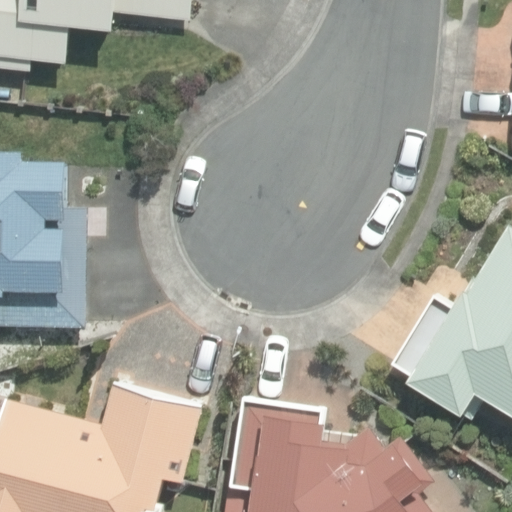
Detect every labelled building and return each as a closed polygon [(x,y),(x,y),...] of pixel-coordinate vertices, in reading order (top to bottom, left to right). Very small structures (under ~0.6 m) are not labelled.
[(0,0),(0,69),(35,73),(36,56),(70,59),(74,22),(120,27),(122,10),(195,17),(196,0),(0,0)] [(0,317),(55,319),(55,310),(83,311),(86,220),(55,219),(55,209),(72,209),(74,153),(32,152),(32,141),(0,139),(0,317)] [(511,220),(464,303),(434,285),(389,360),(473,409),(486,388),(511,403),(511,220)] [(216,393),(115,372),(107,412),(7,391),(0,422),(0,511),(170,511),(179,471),(199,475),(216,393)] [(348,405),(263,394),(250,482),(285,486),(281,511),(276,511),(270,511),(269,511),(503,511),(440,435),(415,444),(400,423),(378,444),(359,443),(348,405)]
